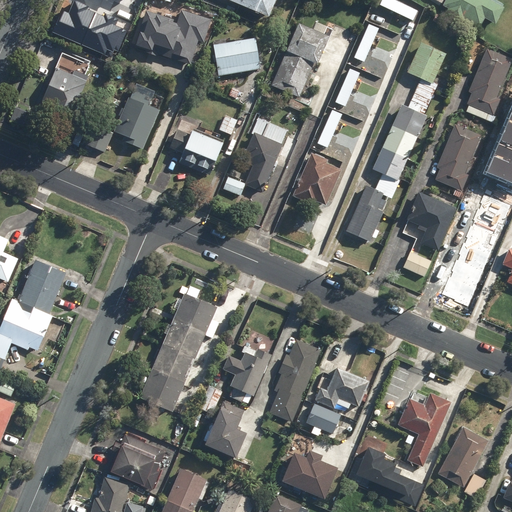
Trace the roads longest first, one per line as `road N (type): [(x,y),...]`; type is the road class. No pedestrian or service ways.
road 1 (residential): [(511,370),(153,219)]
road 2 (residential): [(153,219),(28,511)]
road 3 (residential): [(153,219),(0,154)]
